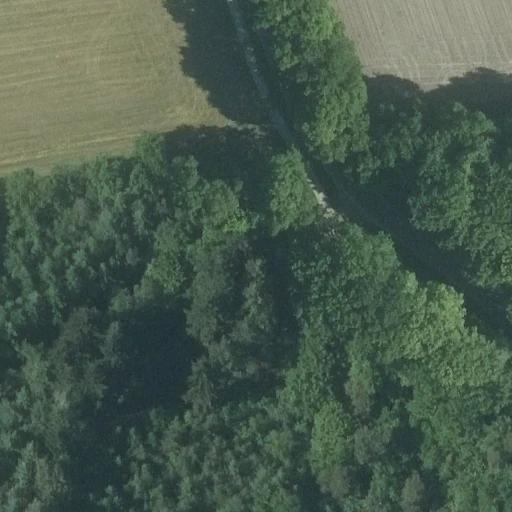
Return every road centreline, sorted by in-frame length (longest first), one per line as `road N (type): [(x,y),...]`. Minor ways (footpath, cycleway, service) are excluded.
road 1 (tertiary): [(511,320),(322,153),(256,0)]
road 2 (track): [(0,394),(169,272),(328,217)]
road 3 (track): [(331,482),(344,277)]
road 4 (track): [(511,281),(429,216),(372,202)]
